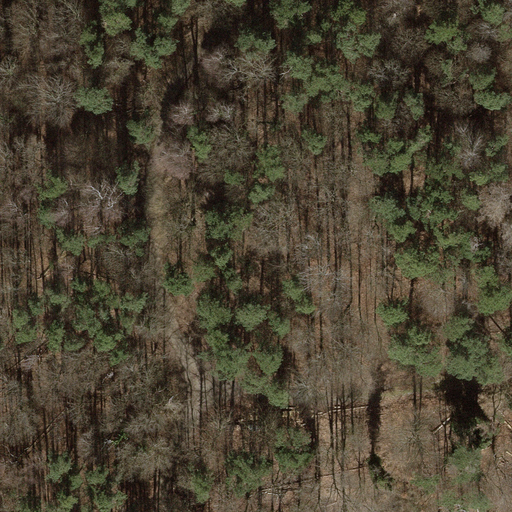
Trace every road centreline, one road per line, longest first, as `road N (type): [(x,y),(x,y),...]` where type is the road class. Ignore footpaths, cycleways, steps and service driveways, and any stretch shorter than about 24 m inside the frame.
road 1 (track): [(511,371),(277,402),(226,383),(185,349),(160,302),(152,245),(162,95),(199,45),(262,0)]
road 2 (track): [(232,511),(186,464),(226,383)]
